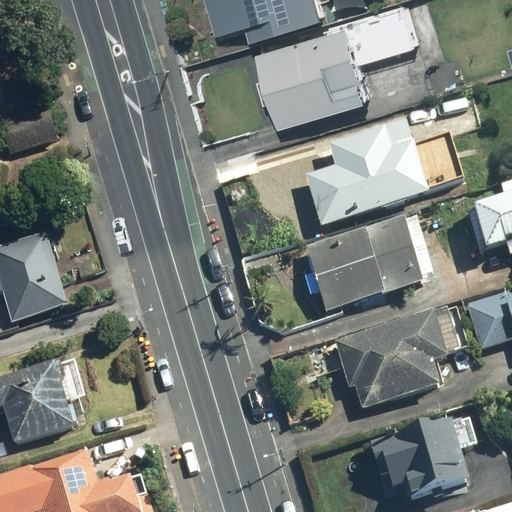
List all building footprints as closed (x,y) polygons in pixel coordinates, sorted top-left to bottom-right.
[(205,0),(219,44),(250,35),(253,44),(326,22),(319,0),(205,0)] [(330,30),(331,36),(260,55),(281,132),(372,107),(361,67),(419,51),(408,9),(330,30)] [(450,140),(411,151),(404,127),(327,150),(334,173),(305,182),(321,235),(426,204),(425,199),(464,187),(450,140)] [(511,197),(467,212),(483,262),(511,252),(511,197)] [(418,226),(404,231),(402,225),(306,255),(327,323),(423,293),(421,286),(436,282),(418,226)] [(0,297),(2,297),(10,331),(66,316),(46,239),(0,251),(0,297)] [(511,298),(467,310),(480,360),(511,351),(511,298)] [(444,368),(442,363),(468,356),(458,318),(432,325),(430,319),(333,346),(346,395),(355,393),(362,418),(440,396),(433,371),(444,368)] [(52,372),(0,385),(0,413),(2,413),(14,451),(70,434),(52,372)] [(445,425),(367,450),(375,480),(382,478),(386,491),(397,488),(404,511),(469,491),(458,457),(476,451),(468,425),(448,431),(445,425)] [(92,473),(24,492),(29,511),(151,511),(149,500),(134,504),(128,483),(97,491),(92,473)]
